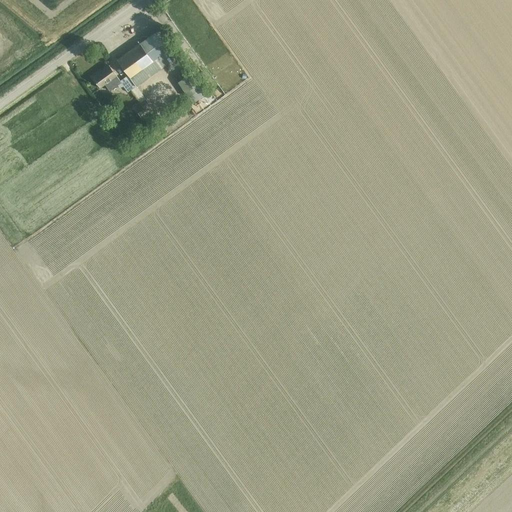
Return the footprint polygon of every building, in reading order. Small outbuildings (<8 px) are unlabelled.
[(123,85),(127,91),(145,78),(140,70),(167,51),(154,33),(117,60),(128,75),(120,81),(109,65),(93,76),(99,86),(104,83),(109,90),(116,84),(118,86),(123,85)] [(174,67),(181,62),(177,56),(170,61),(174,67)] [(177,82),(188,98),(203,87),(200,82),(202,81),(195,70),(194,71),(188,63),(185,68),(189,74),(177,82)] [(150,121),(145,114),(152,108),(145,99),(139,103),(144,109),(137,114),(139,118),(140,117),(146,125),(147,124),(150,127),(155,123),(153,120),(150,121)] [(132,129),(125,129),(126,140),(133,139),(132,129)]
